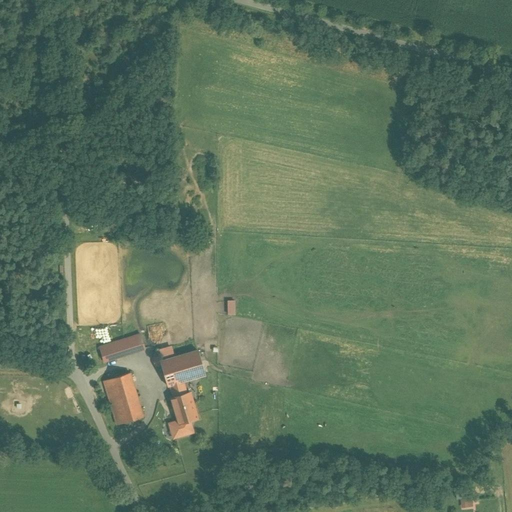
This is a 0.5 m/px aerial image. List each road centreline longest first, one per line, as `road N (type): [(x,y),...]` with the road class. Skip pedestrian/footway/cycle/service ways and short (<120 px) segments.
road 1 (unclassified): [(70,370),(59,0)]
road 2 (unclassified): [(511,73),(231,0)]
road 3 (unclassified): [(139,511),(70,370)]
